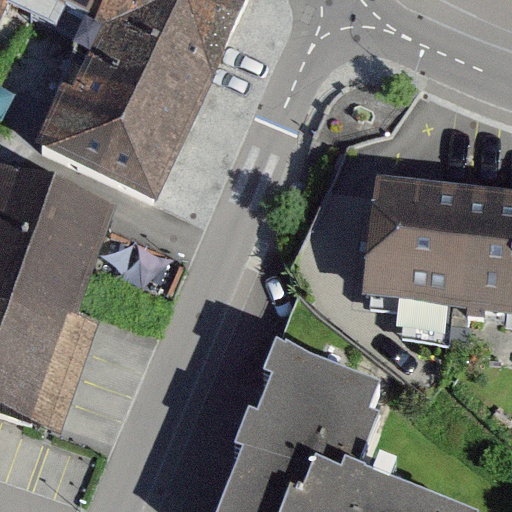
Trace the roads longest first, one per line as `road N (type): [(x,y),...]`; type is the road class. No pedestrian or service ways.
road 1 (residential): [(120,511),(342,12)]
road 2 (residential): [(342,12),(395,44),(511,88)]
